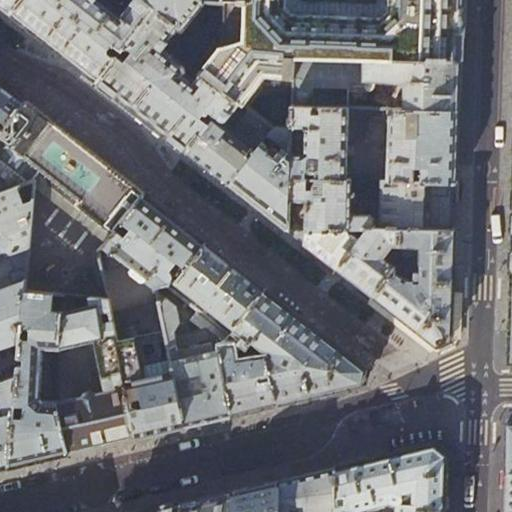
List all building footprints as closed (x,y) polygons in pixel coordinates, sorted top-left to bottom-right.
[(0,0),(0,4),(11,13),(21,0),(0,0)] [(21,0),(11,13),(52,45),(98,80),(155,8),(146,1),(145,0),(130,0),(119,13),(102,0),(21,0)] [(146,0),(146,1),(155,8),(98,80),(120,98),(206,165),(230,184),(275,127),(251,109),(236,128),(238,129),(244,122),(253,130),(245,139),(252,146),(249,150),(212,119),(217,113),(226,120),(227,121),(243,102),(204,72),(203,71),(199,76),(193,79),(188,75),(189,73),(189,72),(189,71),(187,69),(186,67),(178,61),(181,57),(167,45),(180,28),(181,29),(184,29),(205,3),(204,0),(146,0)] [(275,127),(292,128),(293,106),(295,56),(461,60),(463,0),(223,0),(223,3),(222,48),(204,72),(243,102),(251,109),(275,127)] [(460,86),(461,60),(295,56),(293,106),(376,108),(377,93),(349,93),(349,81),(383,82),(383,96),(405,97),(405,109),(459,111),(460,86)] [(0,80),(0,134),(26,101),(0,80)] [(26,101),(0,134),(0,147),(77,208),(79,205),(113,233),(144,194),(110,167),(65,132),(26,101)] [(383,109),(376,108),(293,106),(292,128),(291,179),(299,179),(308,179),(346,180),(347,140),(365,141),(365,116),(384,116),(383,109)] [(458,144),(459,111),(405,109),(391,109),(388,181),(456,182),(458,144)] [(290,215),(291,179),(292,128),(275,127),(230,184),(253,202),(289,230),(290,215)] [(0,159),(0,192),(18,186),(31,182),(0,159)] [(366,228),(366,226),(400,227),(400,229),(455,230),(456,203),(456,182),(388,181),(383,181),(382,221),(376,221),(376,219),(370,215),(351,214),(352,180),(346,180),(308,179),(308,181),(305,185),(305,189),(299,189),(299,179),(291,179),(290,215),(307,218),(307,225),(349,227),(366,228)] [(18,186),(0,192),(0,232),(0,234),(0,233),(0,246),(2,252),(4,251),(5,253),(6,253),(9,254),(10,253),(10,254),(29,247),(34,200),(24,204),(18,186)] [(144,194),(113,233),(104,244),(156,286),(164,284),(176,281),(205,242),(175,218),(144,194)] [(307,225),(307,218),(290,215),(289,230),(315,250),(337,267),(360,236),(358,236),(357,234),(354,232),(352,231),(349,231),(349,227),(307,225)] [(400,227),(366,226),(366,228),(360,236),(337,267),(355,281),(372,295),(393,269),(395,266),(384,257),(394,244),(400,245),(400,229),(400,227)] [(453,278),(455,230),(400,229),(400,245),(401,256),(419,256),(419,262),(408,262),(407,271),(419,272),(419,279),(405,279),(393,269),(372,295),(400,317),(437,346),(451,339),(453,278)] [(205,242),(176,281),(235,327),(265,289),(233,264),(205,242)] [(29,247),(10,254),(16,272),(11,274),(15,284),(0,289),(0,319),(22,312),(25,290),(29,247)] [(176,281),(164,284),(175,293),(176,281)] [(265,289),(235,327),(264,350),(275,352),(273,358),(268,357),(238,364),(234,346),(219,349),(232,414),(263,407),(326,392),(363,383),(367,369),(316,329),(265,289)] [(25,290),(22,312),(20,341),(16,376),(9,467),(38,460),(68,453),(56,402),(56,401),(44,401),(40,396),(44,349),(59,351),(60,348),(62,313),(64,295),(25,290)] [(159,302),(165,330),(171,359),(184,426),(207,420),(232,414),(219,349),(229,335),(198,311),(190,321),(203,331),(175,338),(173,331),(175,332),(179,323),(176,306),(157,291),(159,302)] [(109,299),(91,297),(93,306),(62,313),(60,348),(89,342),(97,375),(104,374),(107,390),(96,393),(93,391),(85,393),(83,396),(56,402),(68,453),(101,445),(136,437),(124,372),(117,340),(112,312),(109,299)] [(159,302),(112,312),(117,340),(165,330),(159,302)] [(0,348),(20,341),(22,312),(0,319),(0,348)] [(151,366),(124,372),(136,437),(162,431),(184,426),(171,359),(151,363),(151,366)] [(16,376),(0,381),(0,469),(9,467),(16,376)] [(434,400),(429,401),(427,405),(429,412),(440,409),(438,403),(434,400)] [(335,467),(335,511),(354,511),(355,510),(367,507),(368,510),(378,508),(377,504),(389,501),(396,504),(395,511),(444,511),(445,491),(446,453),(435,444),(386,455),(335,467)] [(306,474),(334,467),(333,463),(289,473),(290,478),(306,474)] [(335,511),(335,467),(334,467),(306,474),(290,478),(279,481),(278,511),(335,511)] [(254,486),(235,491),(233,511),(278,511),(279,481),(254,486)] [(233,511),(235,491),(206,498),(182,503),(181,511),(233,511)] [(181,511),(182,503),(145,511),(181,511)]
